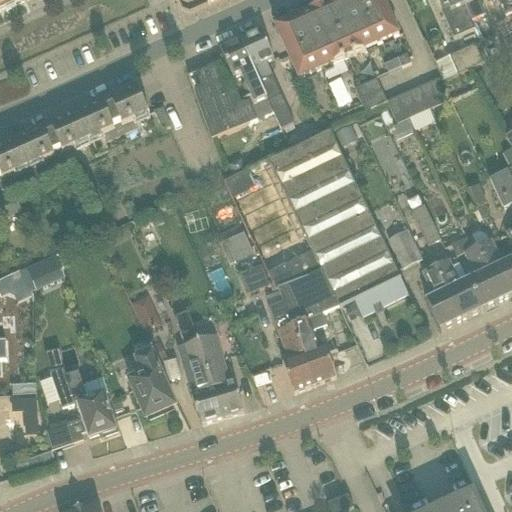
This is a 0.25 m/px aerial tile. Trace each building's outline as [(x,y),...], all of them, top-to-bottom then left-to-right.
[(0,0),(0,14),(6,12),(7,15),(17,11),(16,8),(33,0),(37,0),(38,1),(41,0),(0,0)] [(400,39),(384,3),(382,0),(341,0),(340,0),(330,4),(330,5),(322,9),(321,8),(312,13),(278,28),(277,28),(276,28),(300,83),(400,39)] [(452,46),(477,35),(461,0),(432,0),(433,1),(436,0),(441,0),(452,23),(444,27),(452,46)] [(462,0),(470,18),(485,12),(479,0),(462,0)] [(281,98),(267,66),(274,62),(262,34),(241,43),(272,117),(275,116),(282,132),(294,126),(281,98)] [(241,43),(221,52),(233,81),(241,77),(253,103),(249,104),(257,123),(272,117),(241,43)] [(483,65),(476,48),(437,65),(445,82),(483,65)] [(412,67),(408,57),(399,60),(403,71),(412,67)] [(398,61),(386,67),(389,75),(402,70),(398,61)] [(257,124),(257,123),(249,104),(238,109),(220,66),(189,80),(212,143),(257,124)] [(388,104),(378,81),(356,91),(366,114),(388,104)] [(418,91),(428,115),(451,105),(442,82),(418,91)] [(151,121),(137,90),(77,116),(90,148),(105,141),(106,145),(138,131),(136,127),(151,121)] [(428,115),(418,91),(388,104),(398,127),(428,115)] [(163,111),(155,115),(162,134),(171,131),(163,111)] [(46,172),(62,165),(78,158),(76,154),(90,148),(77,116),(16,143),(30,175),(45,168),(46,172)] [(351,128),(336,134),(343,151),(358,144),(351,128)] [(339,311),(340,310),(341,313),(402,284),(331,136),(269,165),(339,311)] [(0,192),(18,185),(16,181),(30,175),(16,143),(0,150),(0,192)] [(511,153),(503,158),(511,172),(508,174),(511,181),(511,153)] [(235,182),(249,175),(241,160),(228,167),(235,182)] [(316,389),(337,381),(323,344),(317,346),(313,335),(328,329),(323,317),(339,311),(269,165),(249,175),(235,182),(226,186),(277,292),(279,292),(285,306),(284,306),(293,329),(316,389)] [(470,194),(478,190),(474,183),(467,186),(470,194)] [(480,189),(478,190),(470,194),(477,211),(487,207),(480,189)] [(12,200),(0,205),(0,222),(18,214),(12,200)] [(441,243),(425,209),(413,215),(429,249),(441,243)] [(166,225),(159,212),(149,217),(155,230),(166,225)] [(390,242),(404,271),(422,263),(408,234),(390,242)] [(503,268),(489,238),(480,235),(473,239),(478,250),(490,274),(504,304),(511,300),(511,267),(511,264),(503,268)] [(466,242),(472,254),(465,257),(477,280),(469,284),(484,314),(504,304),(490,274),(478,250),(473,239),(466,242)] [(55,259),(27,272),(37,294),(66,281),(55,259)] [(437,271),(463,324),(484,314),(469,284),(461,288),(450,264),(437,271)] [(249,297),(270,289),(263,269),(242,277),(249,297)] [(426,305),(441,335),(463,324),(437,271),(424,277),(435,301),(426,305)] [(148,333),(162,325),(148,298),(133,306),(148,333)] [(269,312),(278,335),(279,335),(289,363),(283,366),(294,397),(316,389),(293,329),(284,306),(269,312)] [(198,413),(202,428),(223,422),(200,344),(199,344),(189,315),(177,320),(186,348),(178,351),(197,414),(198,413)] [(223,422),(244,415),(235,385),(230,386),(216,339),(200,344),(223,422)] [(168,364),(160,346),(153,350),(155,355),(161,367),(168,364)] [(64,370),(79,366),(75,350),(61,353),(64,370)] [(156,369),(161,367),(153,350),(137,357),(147,378),(132,385),(147,420),(173,408),(161,381),(162,381),(160,377),(156,369)] [(115,425),(114,426),(106,405),(111,403),(104,380),(83,387),(78,375),(66,379),(64,374),(63,374),(59,354),(46,357),(50,377),(63,413),(75,409),(78,419),(81,418),(83,422),(67,427),(73,445),(74,447),(84,444),(82,438),(88,436),(90,442),(105,437),(106,439),(119,435),(115,425)] [(13,398),(37,397),(36,387),(12,388),(13,398)] [(120,400),(111,403),(115,414),(124,411),(120,400)] [(39,459),(43,470),(55,466),(52,455),(39,459)] [(483,511),(476,497),(444,511),(483,511)] [(351,511),(354,511),(349,498),(328,508),(330,511),(351,511)]
